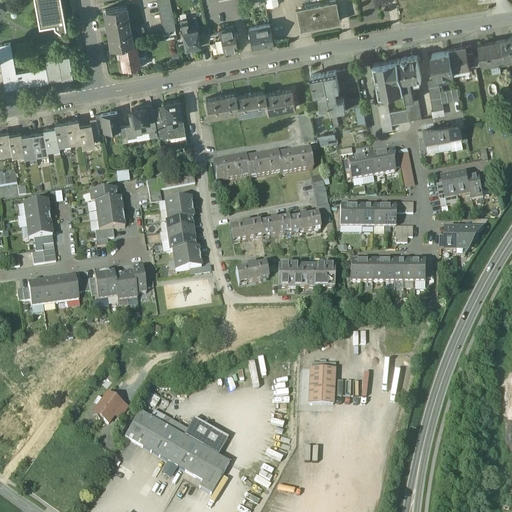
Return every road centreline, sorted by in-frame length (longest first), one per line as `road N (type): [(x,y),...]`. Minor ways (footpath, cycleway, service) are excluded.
road 1 (residential): [(186,75),(225,303),(338,305)]
road 2 (secondary): [(511,236),(441,384),(411,511)]
road 3 (residential): [(427,259),(410,138),(381,144),(360,43)]
road 4 (tertiary): [(360,43),(186,75)]
road 5 (tertiary): [(511,19),(360,43)]
road 6 (residential): [(127,188),(137,257),(68,267)]
